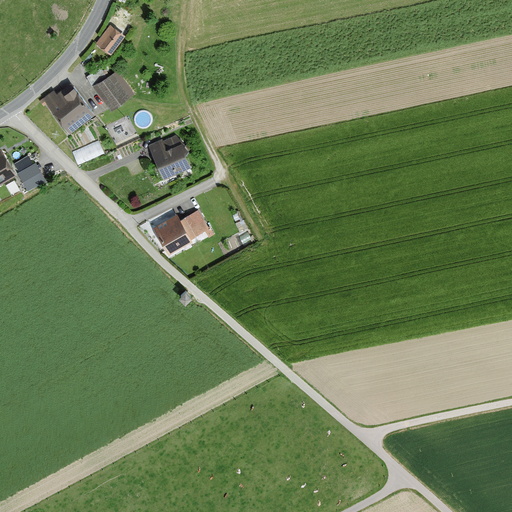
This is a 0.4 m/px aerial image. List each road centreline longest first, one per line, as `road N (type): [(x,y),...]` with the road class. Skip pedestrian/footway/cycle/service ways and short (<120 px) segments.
road 1 (track): [(444,511),(200,299),(129,223)]
road 2 (residential): [(8,110),(129,223),(219,178)]
road 3 (track): [(361,434),(511,401)]
road 4 (unclassified): [(8,110),(73,52),(104,0)]
